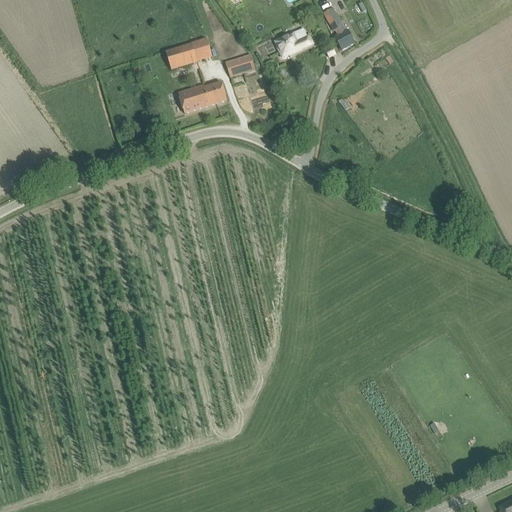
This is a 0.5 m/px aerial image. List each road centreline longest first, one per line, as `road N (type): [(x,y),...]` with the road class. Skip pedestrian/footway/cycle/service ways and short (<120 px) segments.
road 1 (unclassified): [(302,165),(252,137),(217,131),(0,212)]
road 2 (unclassified): [(511,262),(302,165)]
road 3 (unclassified): [(302,165),(329,78),(381,32),(371,0)]
